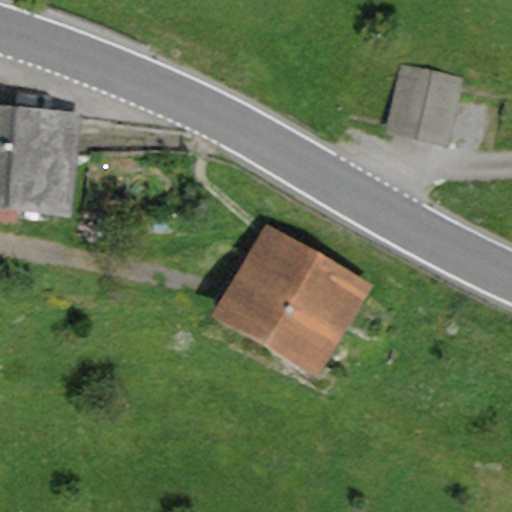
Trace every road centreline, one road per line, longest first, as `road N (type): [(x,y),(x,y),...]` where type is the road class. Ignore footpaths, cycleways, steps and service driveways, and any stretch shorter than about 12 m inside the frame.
road 1 (tertiary): [(511,275),(355,200),(207,108),(116,65),(0,25)]
road 2 (track): [(191,285),(0,241)]
road 3 (track): [(511,168),(396,167),(355,200)]
